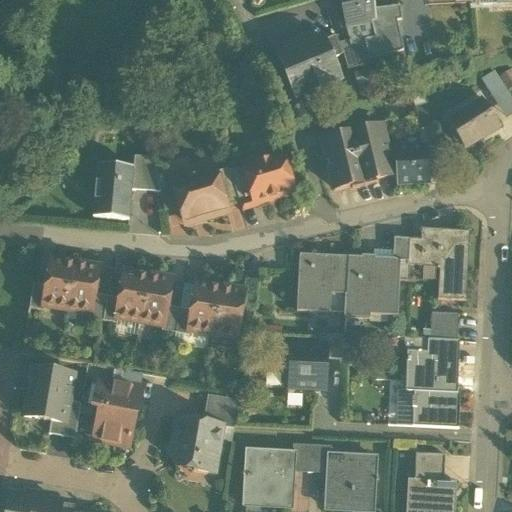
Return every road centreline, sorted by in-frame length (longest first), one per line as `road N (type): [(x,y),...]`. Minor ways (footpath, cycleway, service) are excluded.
road 1 (residential): [(331,226),(214,251),(0,231)]
road 2 (residential): [(138,511),(123,488),(9,468),(1,444),(12,366)]
road 3 (residential): [(236,0),(331,226)]
road 4 (residential): [(493,395),(495,190)]
road 5 (residential): [(495,190),(331,226)]
